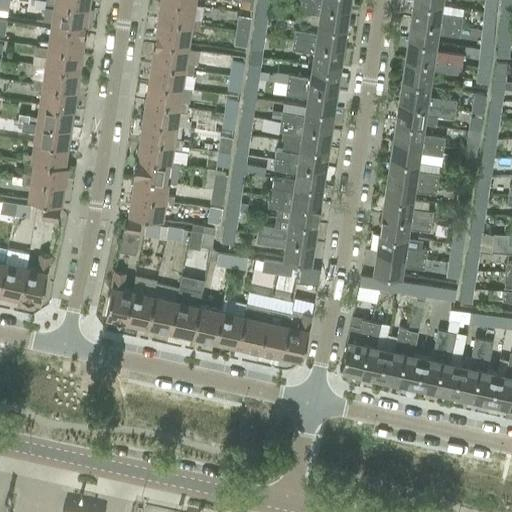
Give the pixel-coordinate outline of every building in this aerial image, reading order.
[(0,0),(0,9),(7,10),(8,0),(0,0)] [(39,39),(39,45),(80,51),(83,32),(84,26),(87,6),(45,0),(42,20),(52,21),(51,27),(49,41),(39,39)] [(168,0),(160,0),(158,18),(199,24),(200,18),(191,16),(192,4),(168,0)] [(257,0),(256,15),(267,17),(269,2),(257,0)] [(297,0),(298,2),(348,9),(349,0),(297,0)] [(413,0),(411,19),(460,26),(461,16),(439,13),(440,4),(413,0)] [(484,0),(483,11),(494,12),(495,0),(484,0)] [(511,0),(501,0),(500,13),(511,14),(511,4),(511,0)] [(319,15),(317,24),(345,28),(348,9),(298,2),(296,11),(319,15)] [(483,11),(482,23),(493,24),(494,12),(483,11)] [(238,15),(236,29),(248,31),(251,17),(238,15)] [(256,15),(254,28),(266,30),(268,17),(267,17),(256,15)] [(154,43),(151,64),(192,70),(193,63),(184,62),(186,48),(187,42),(189,27),(198,29),(199,24),(158,18),(155,37),(154,43)] [(411,19),(408,38),(434,42),(436,32),(458,35),(460,26),(411,19)] [(510,38),(511,23),(499,22),(498,37),(510,38)] [(293,30),(292,40),(342,47),(345,28),(317,24),(316,33),(293,30)] [(248,31),(236,29),(234,45),(246,47),(248,31)] [(253,33),(250,47),(262,50),(265,35),(253,33)] [(480,33),(479,49),(491,50),(493,34),(480,33)] [(498,37),(497,51),(508,52),(510,38),(498,37)] [(408,38),(405,57),(446,63),(452,64),(461,65),(462,55),(455,54),(433,51),(434,42),(408,38)] [(313,52),(311,68),(338,72),(342,47),(292,40),(290,48),(313,52)] [(35,44),(33,54),(46,56),(45,65),(78,70),(80,51),(39,45),(35,44)] [(479,49),(478,61),(490,62),(491,50),(479,49)] [(405,57),(402,78),(428,82),(430,69),(453,73),(460,74),(461,65),(452,64),(446,63),(405,57)] [(249,60),(246,75),(247,76),(258,77),(260,62),(253,60),(250,60),(249,60)] [(230,61),(228,75),(241,77),(243,63),(230,61)] [(151,64),(149,81),(180,86),(192,88),(194,73),(191,72),(192,70),(151,64)] [(36,65),(33,83),(75,89),(78,70),(45,65),(45,66),(36,65)] [(496,65),(494,80),(504,82),(506,67),(496,65)] [(287,74),(285,83),(335,91),(338,72),(311,68),(309,77),(287,74)] [(477,68),(476,82),(488,83),(489,69),(477,68)] [(228,75),(226,90),(239,92),(241,77),(228,75)] [(454,109),(456,100),(426,96),(428,82),(402,78),(398,100),(454,109)] [(494,80),(491,95),(502,97),(503,89),(511,90),(511,82),(504,82),(494,80)] [(149,81),(146,101),(186,107),(187,101),(178,100),(180,86),(149,81)] [(246,81),(244,96),(255,98),(257,83),(246,81)] [(41,90),(39,103),(72,108),(75,89),(33,83),(32,89),(41,90)] [(306,97),(305,105),(333,110),(335,91),(285,83),(284,93),(306,97)] [(255,98),(244,96),(242,109),(253,110),(255,98)] [(472,97),(470,112),(481,113),(484,99),(472,97)] [(225,98),(223,113),(235,115),(237,100),(225,98)] [(398,100),(396,119),(422,123),(434,125),(436,116),(446,118),(453,119),(454,109),(398,100)] [(146,101),(143,121),(174,126),(176,111),(185,112),(186,107),(146,101)] [(28,116),(27,121),(69,127),(72,108),(39,103),(37,118),(28,116)] [(490,103),(488,118),(498,120),(501,105),(490,103)] [(280,119),(280,121),(330,129),(333,110),(305,105),(303,115),(281,112),(280,119)] [(272,111),(271,117),(280,119),(281,112),(272,111)] [(470,112),(467,130),(479,132),(481,113),(470,112)] [(18,113),(17,119),(22,120),(27,121),(28,116),(28,114),(18,113)] [(221,126),(221,128),(233,129),(233,127),(235,115),(223,113),(221,125),(221,126)] [(488,118),(486,133),(496,135),(498,120),(488,118)] [(396,119),(393,138),(442,145),(443,137),(420,133),(422,123),(396,119)] [(22,120),(21,130),(35,132),(33,142),(66,147),(69,127),(27,121),(22,120)] [(143,121),(140,139),(181,145),(182,138),(172,137),(174,126),(143,121)] [(240,121),(238,134),(250,136),(252,123),(240,121)] [(281,140),(284,141),(327,147),(330,129),(280,121),(278,130),(283,131),(281,140)] [(467,130),(465,144),(477,146),(479,132),(467,130)] [(238,134),(236,149),(248,151),(250,136),(238,134)] [(219,136),(217,150),(218,150),(219,150),(230,152),(232,139),(232,138),(220,136),(219,136)] [(393,138),(390,157),(416,161),(418,152),(440,155),(442,145),(393,138)] [(140,139),(137,156),(169,161),(171,148),(180,149),(181,145),(140,139)] [(275,149),(274,159),(324,166),(327,147),(284,141),(283,150),(275,149)] [(484,141),(482,156),(493,157),(495,143),(484,141)] [(23,153),(22,158),(31,159),(34,160),(63,164),(66,147),(33,142),(32,154),(23,153)] [(217,150),(215,165),(216,165),(227,167),(230,152),(219,150),(218,150),(217,150)] [(464,153),(462,168),(473,169),(475,154),(464,153)] [(135,156),(132,175),(163,180),(166,181),(175,182),(178,163),(169,161),(137,156),(135,156)] [(482,156),(480,170),(490,172),(493,157),(482,156)] [(235,157),(233,172),(245,173),(263,176),(265,167),(246,164),(247,159),(235,157)] [(390,157),(387,176),(436,183),(437,175),(415,171),(416,161),(390,157)] [(23,171),(22,177),(63,183),(66,165),(63,164),(31,159),(30,161),(34,161),(32,173),(23,171)] [(295,172),(293,181),(321,185),(324,166),(274,159),(272,169),(295,172)] [(462,168),(460,183),(471,184),(473,169),(462,168)] [(245,173),(233,172),(231,184),(243,186),(245,173)] [(215,173),(213,188),(225,189),(227,175),(215,173)] [(134,176),(132,195),(172,201),(173,195),(164,194),(166,181),(163,180),(132,175),(132,176),(134,176)] [(12,176),(11,182),(21,184),(21,183),(22,177),(12,176)] [(387,176),(384,194),(411,198),(412,189),(435,193),(436,183),(387,176)] [(63,183),(22,177),(21,183),(30,185),(28,199),(60,204),(63,183)] [(271,177),(268,196),(318,204),(321,185),(293,181),(272,178),(271,178),(271,177)] [(479,179),(476,193),(487,195),(489,180),(479,179)] [(225,189),(213,188),(211,202),(223,203),(225,189)] [(459,191),(457,206),(468,207),(470,192),(459,191)] [(476,193),(474,208),(485,210),(487,195),(476,193)] [(230,194),(227,209),(238,211),(241,195),(230,194)] [(384,194),(382,213),(430,221),(432,212),(426,211),(428,201),(411,198),(384,194)] [(172,201),(132,195),(129,214),(148,217),(160,219),(162,205),(171,206),(172,201)] [(268,196),(267,206),(276,207),(274,217),(316,223),(318,204),(268,196)] [(1,201),(0,209),(0,211),(14,214),(16,203),(1,201)] [(16,203),(14,214),(28,216),(30,205),(16,203)] [(457,206),(455,219),(466,221),(468,207),(457,206)] [(42,219),(57,221),(59,209),(43,207),(42,219)] [(210,208),(209,223),(220,224),(222,209),(210,208)] [(238,211),(227,209),(225,223),(236,224),(238,211)] [(382,213),(379,232),(405,236),(406,227),(429,231),(430,221),(382,213)] [(473,216),(471,231),(481,233),(483,218),(473,216)] [(257,223),(255,233),(313,242),(316,223),(274,217),(273,226),(257,223)] [(123,231),(119,251),(134,254),(138,234),(140,222),(125,220),(123,231)] [(146,221),(144,234),(159,237),(161,223),(146,221)] [(192,224),(189,244),(210,248),(213,227),(192,224)] [(168,225),(166,238),(181,241),(183,228),(168,225)] [(453,227),(451,243),(463,245),(465,228),(453,227)] [(224,228),(222,244),(234,245),(236,230),(224,228)] [(471,231),(469,244),(479,246),(481,233),(471,231)] [(379,232),(376,251),(425,258),(426,250),(403,246),(405,236),(379,232)] [(493,233),(491,249),(511,251),(511,232),(510,232),(509,233),(493,233)] [(255,233),(254,242),(283,247),(282,257),(310,261),(313,242),(255,233)] [(463,245),(451,243),(449,256),(461,257),(463,245)] [(0,269),(0,291),(17,296),(23,266),(26,254),(5,249),(2,262),(0,269)] [(425,258),(376,251),(373,270),(399,274),(401,265),(423,268),(425,258)] [(23,266),(17,296),(40,301),(49,256),(39,253),(35,269),(23,266)] [(218,253),(216,264),(230,266),(232,255),(218,253)] [(467,253),(465,269),(475,270),(478,255),(467,253)] [(232,255),(230,266),(245,269),(246,257),(232,255)] [(263,260),(261,271),(276,273),(278,262),(263,259),(263,260)] [(278,262),(276,273),(290,275),(291,264),(278,262)] [(445,277),(457,279),(459,264),(447,263),(445,277)] [(298,265),(296,281),(318,284),(318,280),(320,268),(298,265)] [(465,269),(463,281),(473,283),(475,270),(465,269)] [(114,270),(104,315),(126,320),(132,290),(121,288),(124,272),(114,270)] [(359,286),(356,296),(376,301),(379,288),(380,277),(376,277),(360,274),(359,286)] [(380,277),(379,288),(393,290),(394,279),(380,277)] [(402,292),(399,302),(414,304),(414,301),(415,299),(416,294),(417,291),(418,283),(403,281),(403,283),(402,292)] [(417,291),(416,294),(425,295),(430,296),(431,285),(418,283),(417,291)] [(176,300),(169,329),(191,334),(197,305),(200,291),(179,286),(176,300)] [(441,287),(439,298),(453,300),(455,289),(441,287)] [(459,302),(471,304),(473,289),(461,287),(459,302)] [(511,289),(503,289),(502,299),(507,299),(511,299),(511,289)] [(126,320),(147,324),(154,295),(132,290),(126,320)] [(414,304),(408,329),(417,331),(423,303),(425,295),(416,294),(415,299),(414,301),(414,304)] [(147,324),(169,329),(176,300),(154,295),(147,324)] [(219,310),(213,339),(223,341),(235,344),(241,314),(243,305),(240,305),(221,300),(219,310)] [(241,314),(235,344),(257,348),(263,319),(266,308),(244,303),(243,305),(241,314)] [(191,334),(213,339),(219,310),(197,305),(191,334)] [(263,319),(257,348),(278,353),(285,324),(287,313),(266,308),(263,319)] [(285,324),(278,353),(298,358),(301,358),(311,313),(301,311),(291,309),(290,313),(287,313),(285,324)] [(449,319),(446,331),(455,333),(458,321),(460,321),(461,311),(456,310),(450,309),(449,319)] [(473,312),(471,322),(487,324),(488,314),(473,312)] [(488,314),(487,324),(501,326),(503,316),(488,314)] [(339,367),(360,371),(371,321),(361,319),(352,316),(340,366),(339,367)] [(360,371),(378,375),(384,347),(375,345),(380,323),(371,321),(360,371)] [(378,375),(397,379),(408,329),(398,327),(396,335),(388,333),(384,347),(378,375)] [(446,331),(437,328),(430,357),(421,355),(415,384),(434,388),(446,331)] [(397,379),(415,384),(421,355),(412,353),(417,331),(408,329),(397,379)] [(449,362),(455,333),(446,331),(434,388),(452,392),(458,364),(449,362)] [(483,339),(474,337),(468,366),(458,364),(452,392),(471,396),(483,339)] [(487,370),(493,341),(483,339),(471,396),(489,400),(495,372),(487,370)] [(495,372),(489,400),(508,404),(511,384),(511,352),(510,352),(508,360),(498,358),(495,372)] [(94,511),(55,503),(53,511),(94,511)]
